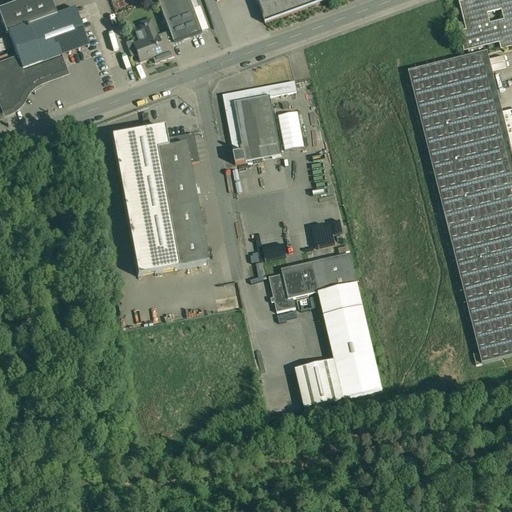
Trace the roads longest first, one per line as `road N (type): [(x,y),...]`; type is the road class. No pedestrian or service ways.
road 1 (residential): [(0,144),(200,72)]
road 2 (residential): [(200,72),(394,0)]
road 3 (residential): [(200,72),(238,274)]
